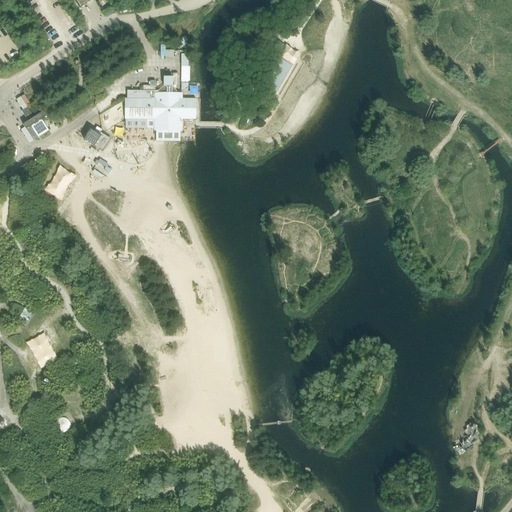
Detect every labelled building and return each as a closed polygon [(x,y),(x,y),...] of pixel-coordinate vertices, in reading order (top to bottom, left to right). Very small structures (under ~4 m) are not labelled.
[(177,49),(188,45),(185,36),(174,41),(177,49)] [(273,46),(279,48),(282,41),(276,38),(273,46)] [(292,64),(279,56),(262,86),(275,93),(292,64)] [(188,91),(189,57),(180,57),(179,90),(188,91)] [(127,99),(125,99),(125,119),(154,119),(154,131),(182,131),(182,120),(196,120),(196,100),(182,100),(182,94),(159,94),(159,91),(127,91),(127,99)] [(27,108),(21,112),(28,122),(23,125),(33,141),(48,131),(42,121),(57,110),(54,105),(33,118),(27,108)] [(90,128),(84,138),(99,148),(105,138),(90,128)] [(123,152),(127,158),(133,155),(129,148),(123,152)] [(108,166),(101,161),(99,165),(105,168),(103,171),(97,167),(94,172),(103,177),(105,176),(109,176),(112,171),(106,168),(108,166)] [(60,167),(44,190),(60,202),(75,179),(60,167)] [(70,421),(58,415),(53,428),(64,433),(70,421)]
